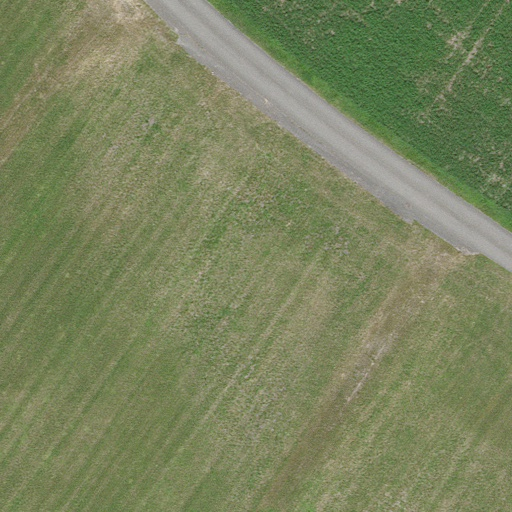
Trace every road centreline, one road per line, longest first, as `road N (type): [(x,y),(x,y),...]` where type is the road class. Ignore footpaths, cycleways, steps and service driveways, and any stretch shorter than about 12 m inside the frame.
road 1 (residential): [(176,0),(511,251)]
road 2 (track): [(243,511),(457,211)]
road 3 (track): [(0,137),(97,0)]
